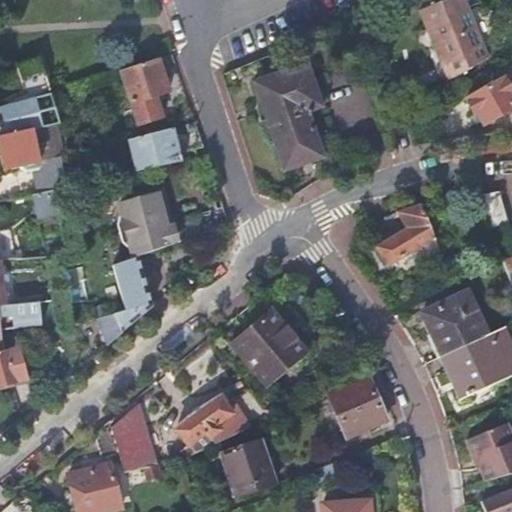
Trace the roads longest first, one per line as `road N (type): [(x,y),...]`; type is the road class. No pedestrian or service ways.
road 1 (tertiary): [(260,248),(0,471)]
road 2 (residential): [(431,511),(427,462),(396,373),(292,224)]
road 3 (tertiary): [(511,160),(464,162),(345,194),(292,224)]
road 4 (residential): [(190,29),(260,248)]
